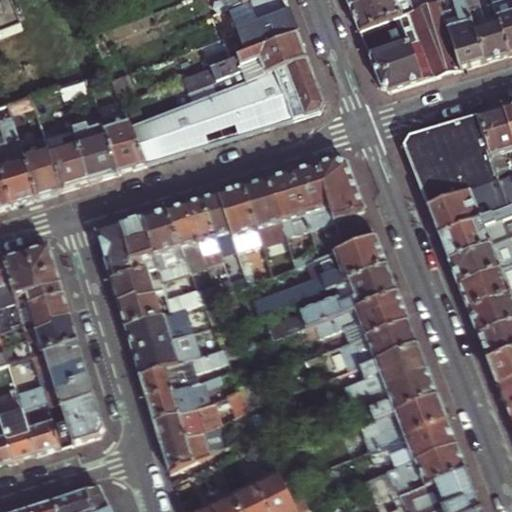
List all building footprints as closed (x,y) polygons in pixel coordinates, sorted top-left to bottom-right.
[(0,0),(0,40),(30,28),(18,0),(0,0)] [(220,0),(225,13),(228,12),(223,0),(220,0)] [(223,0),(228,12),(258,0),(223,0)] [(237,35),(290,15),(287,8),(283,0),(258,0),(228,12),(237,35)] [(346,0),(348,2),(351,11),(378,0),(346,0)] [(361,36),(409,16),(415,14),(409,0),(378,0),(351,11),(359,30),(361,36)] [(475,68),(485,65),(466,0),(453,0),(456,11),(444,15),(461,72),(475,68)] [(509,57),(499,24),(486,28),(486,23),(478,0),(466,0),(485,65),(500,60),(509,57)] [(511,2),(511,0),(492,0),(499,24),(509,57),(511,56),(511,2)] [(415,14),(409,16),(420,43),(370,60),(382,89),(387,92),(392,94),(425,83),(419,63),(428,61),(433,74),(428,76),(430,82),(461,72),(444,15),(441,4),(415,14)] [(290,15),(237,35),(200,50),(209,72),(271,49),(298,38),(295,29),(290,15)] [(185,82),(194,105),(308,61),(304,52),(298,38),(271,49),(209,72),(185,82)] [(308,61),(194,105),(132,129),(148,168),(322,115),(325,106),(317,87),(308,61)] [(129,77),(113,83),(122,106),(138,99),(129,77)] [(83,83),(61,90),(65,102),(87,96),(83,83)] [(13,118),(36,112),(33,99),(9,107),(13,118)] [(511,108),(503,111),(511,139),(511,108)] [(511,152),(511,139),(503,111),(494,114),(479,119),(500,184),(511,179),(505,160),(500,156),(511,152)] [(103,124),(107,137),(119,176),(136,171),(148,168),(132,129),(126,115),(102,123),(103,124)] [(500,184),(479,119),(411,139),(405,149),(414,173),(429,211),(500,184)] [(13,165),(0,168),(0,170),(12,209),(28,204),(38,201),(22,151),(20,142),(17,134),(12,120),(0,123),(0,124),(8,151),(13,165)] [(73,128),(75,135),(90,185),(109,180),(119,176),(107,137),(103,124),(88,129),(86,124),(73,128)] [(90,185),(75,135),(46,143),(61,194),(79,189),(90,185)] [(46,143),(22,151),(38,201),(52,197),(61,194),(46,143)] [(0,168),(13,165),(8,151),(0,153),(0,168)] [(359,222),(368,219),(359,196),(348,169),(336,162),(317,168),(336,226),(357,218),(359,222)] [(309,170),(293,175),(312,233),(336,226),(317,168),(309,170)] [(0,212),(2,212),(12,209),(0,170),(0,212)] [(285,178),(269,183),(288,241),(312,233),(293,175),(285,178)] [(440,239),(511,210),(511,178),(511,179),(500,184),(429,211),(438,234),(440,239)] [(258,186),(245,190),(265,248),(288,241),(269,183),(258,186)] [(236,193),(219,198),(238,250),(239,253),(240,257),(248,254),(265,248),(245,190),(236,193)] [(238,250),(219,198),(214,200),(202,203),(223,259),(239,253),(238,250)] [(197,205),(185,208),(205,260),(216,256),(218,262),(223,260),(223,259),(202,203),(197,205)] [(205,260),(185,208),(174,212),(168,214),(192,275),(209,270),(205,260)] [(511,210),(440,239),(447,258),(450,264),(511,240),(511,210)] [(164,287),(193,278),(192,275),(168,214),(158,217),(144,221),(156,260),(159,270),(160,275),(164,287)] [(135,224),(121,228),(135,277),(146,274),(148,273),(153,272),(159,270),(156,260),(144,221),(135,224)] [(135,277),(121,228),(111,231),(98,235),(112,284),(135,277)] [(342,243),(345,253),(376,241),(373,231),(342,243)] [(459,289),(511,268),(511,240),(450,264),(457,284),(459,289)] [(336,289),(387,268),(382,257),(376,241),(345,253),(322,262),(319,263),(307,268),(314,283),(254,307),(259,320),(336,289)] [(42,253),(27,257),(42,305),(65,298),(51,250),(42,253)] [(248,254),(240,257),(249,280),(252,289),(259,286),(248,254)] [(319,254),(296,263),(299,271),(307,268),(319,263),(322,262),(319,254)] [(5,264),(20,312),(25,310),(22,301),(28,299),(31,308),(42,305),(27,257),(20,259),(5,264)] [(21,317),(20,312),(5,264),(0,265),(0,330),(5,329),(3,324),(14,320),(24,350),(8,355),(11,367),(34,360),(30,348),(26,334),(21,317)] [(303,334),(315,329),(398,296),(394,287),(387,268),(336,289),(343,306),(340,307),(334,305),(307,316),(308,320),(299,323),(303,334)] [(469,314),(511,297),(511,268),(459,289),(466,306),(469,314)] [(146,274),(135,277),(112,284),(116,295),(119,305),(141,299),(142,302),(156,298),(155,294),(148,273),(146,274)] [(236,295),(252,289),(249,280),(233,286),(236,295)] [(217,290),(201,296),(205,307),(222,301),(217,290)] [(173,317),(187,313),(205,307),(201,296),(200,294),(169,304),(173,317)] [(398,296),(315,329),(320,342),(345,333),(351,348),(352,347),(409,325),(405,315),(398,296)] [(479,338),(511,325),(511,297),(469,314),(475,330),(479,338)] [(69,309),(65,298),(42,305),(31,308),(30,309),(37,331),(38,335),(53,330),(52,326),(72,320),(69,309)] [(123,318),(127,331),(162,320),(156,298),(142,302),(141,299),(119,305),(123,318)] [(131,345),(134,355),(194,337),(187,313),(173,317),(162,320),(127,331),(131,345)] [(38,335),(37,331),(26,334),(30,348),(41,345),(44,357),(80,346),(76,333),(72,320),(52,326),(53,330),(38,335)] [(409,325),(352,347),(362,370),(418,348),(415,341),(409,325)] [(511,325),(479,338),(486,357),(489,364),(511,355),(511,325)] [(138,369),(141,380),(202,362),(194,337),(134,355),(138,369)] [(34,360),(39,378),(85,364),(83,356),(80,346),(44,357),(34,360)] [(327,367),(333,382),(360,371),(362,370),(352,347),(351,348),(345,350),(348,357),(328,365),(328,366),(327,367)] [(346,391),(351,404),(428,373),(424,365),(418,348),(362,370),(360,371),(365,383),(346,391)] [(300,377),(327,367),(328,366),(328,365),(348,357),(345,350),(297,369),(300,377)] [(7,354),(0,356),(0,370),(9,368),(11,367),(8,355),(7,354)] [(202,362),(141,380),(145,393),(148,402),(196,388),(194,383),(189,384),(186,375),(195,372),(196,377),(229,367),(228,364),(224,355),(202,362)] [(511,355),(489,364),(495,380),(499,390),(511,384),(511,355)] [(85,364),(39,378),(43,391),(45,396),(91,382),(89,374),(85,364)] [(428,373),(351,404),(356,417),(376,409),(381,421),(437,398),(434,390),(428,373)] [(240,394),(239,392),(232,375),(220,379),(228,400),(240,394)] [(155,426),(208,410),(209,410),(204,396),(221,390),(217,380),(196,388),(148,402),(152,416),(155,426)] [(91,382),(45,396),(51,413),(63,410),(97,399),(95,394),(91,382)] [(507,412),(511,409),(511,384),(499,390),(505,405),(507,412)] [(21,405),(38,459),(56,454),(62,452),(51,413),(45,396),(43,391),(19,398),(20,400),(21,405)] [(240,394),(228,400),(232,410),(237,421),(249,415),(240,394)] [(437,398),(381,421),(376,423),(382,437),(365,443),(370,455),(447,424),(444,417),(437,398)] [(97,399),(63,410),(69,428),(102,418),(100,412),(97,399)] [(27,463),(38,459),(21,405),(20,400),(15,401),(17,406),(0,411),(0,420),(15,467),(27,463)] [(228,400),(215,407),(218,415),(232,410),(228,400)] [(162,449),(214,433),(217,431),(222,429),(218,415),(215,407),(209,410),(208,410),(155,426),(159,440),(162,449)] [(102,418),(69,428),(63,430),(62,430),(65,439),(72,437),(75,447),(101,439),(106,430),(105,427),(102,418)] [(0,471),(4,470),(15,467),(0,420),(0,471)] [(409,451),(415,465),(457,449),(455,443),(447,424),(370,455),(375,468),(405,456),(409,451)] [(217,431),(214,433),(162,449),(167,466),(170,477),(189,468),(211,457),(223,451),(217,431)] [(457,449),(415,465),(389,475),(397,491),(422,481),(426,492),(468,476),(464,468),(457,449)] [(389,475),(366,486),(378,511),(407,511),(402,501),(397,491),(389,475)] [(407,511),(450,511),(478,501),(474,492),(468,476),(426,492),(402,501),(407,511)] [(255,488),(266,509),(288,498),(283,489),(277,477),(265,483),(255,488)] [(232,499),(238,511),(260,511),(266,509),(255,488),(243,494),(232,499)] [(109,511),(99,492),(90,495),(95,511),(109,511)] [(55,506),(56,511),(95,511),(90,495),(75,500),(55,506)] [(294,511),(288,498),(266,509),(266,511),(294,511)] [(219,506),(210,510),(211,511),(238,511),(232,499),(219,506)] [(481,511),(478,501),(450,511),(481,511)]
